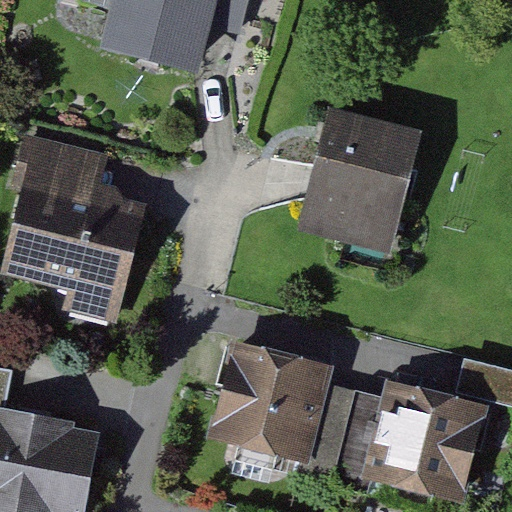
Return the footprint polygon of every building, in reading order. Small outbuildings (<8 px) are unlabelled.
[(256,0),(125,0),(112,45),(233,81),(256,0)] [(422,143),(328,121),(300,239),(394,261),(422,143)] [(118,167),(58,132),(33,175),(51,185),(9,257),(112,317),(168,221),(107,185),(118,167)] [(337,375),(257,353),(230,449),(310,471),(337,375)] [(467,402),(383,382),(358,482),(442,503),(467,402)] [(86,511),(120,442),(1,385),(0,387),(0,511),(86,511)]
